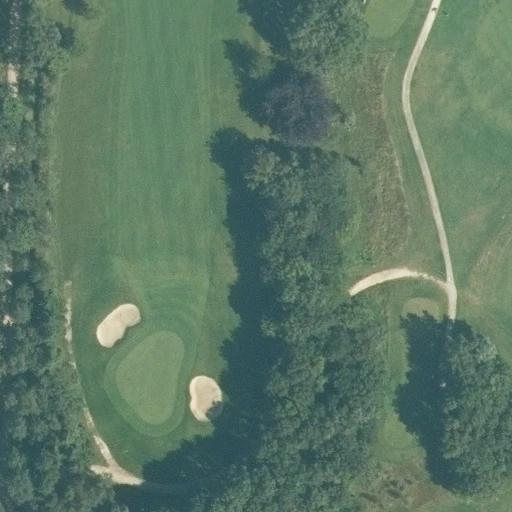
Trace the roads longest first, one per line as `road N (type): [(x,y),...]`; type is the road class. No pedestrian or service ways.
road 1 (track): [(8,511),(69,472),(91,469),(181,491),(216,476),(264,434),(307,412),(310,331),(337,299),(387,273),(415,270),(453,290),(405,97),(436,0)]
road 2 (track): [(17,0),(0,511)]
road 3 (track): [(511,382),(449,381),(453,290)]
